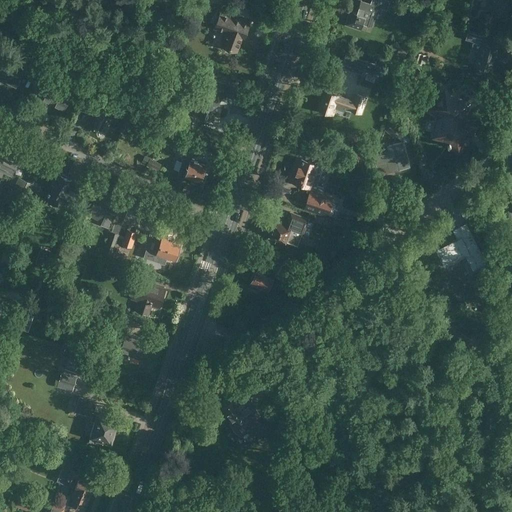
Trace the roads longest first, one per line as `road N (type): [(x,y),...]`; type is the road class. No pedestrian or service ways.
road 1 (residential): [(232,221),(0,109)]
road 2 (residential): [(194,328),(224,336),(254,329),(395,225)]
road 3 (secondary): [(232,221),(305,0)]
road 4 (secondary): [(127,511),(194,328)]
road 5 (residential): [(395,225),(502,153)]
